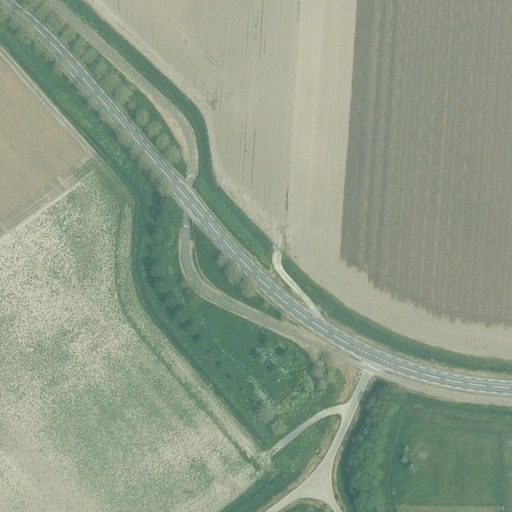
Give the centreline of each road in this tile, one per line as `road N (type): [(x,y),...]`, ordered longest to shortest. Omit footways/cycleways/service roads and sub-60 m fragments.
road 1 (secondary): [(374,357),(301,316),(253,273),(47,38),(0,0)]
road 2 (secondary): [(511,388),(439,378),(374,357)]
road 3 (unclassified): [(311,479),(374,357)]
